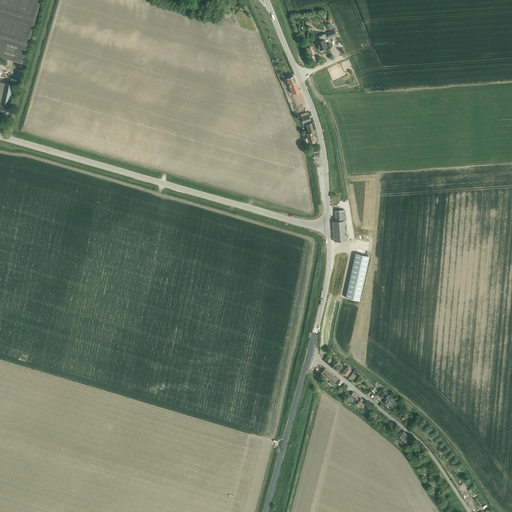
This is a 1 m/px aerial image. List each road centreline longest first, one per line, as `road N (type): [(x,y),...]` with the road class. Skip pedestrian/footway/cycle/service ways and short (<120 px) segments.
road 1 (unclassified): [(328,226),(0,136)]
road 2 (unclassified): [(469,511),(423,445),(309,352)]
road 3 (unclassified): [(265,511),(309,352)]
road 4 (unclassified): [(328,226),(322,144),(298,77)]
road 5 (unclassified): [(309,352),(326,285),(328,226)]
